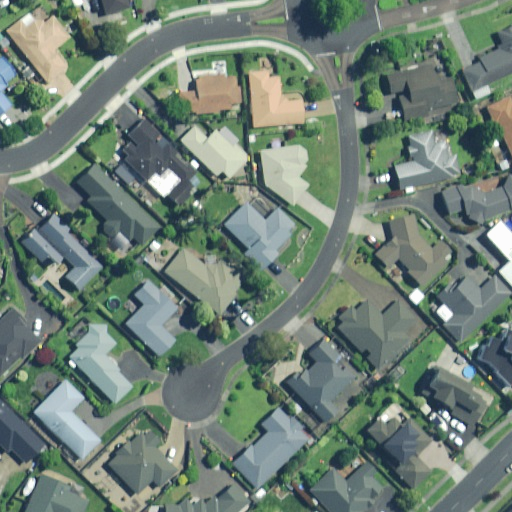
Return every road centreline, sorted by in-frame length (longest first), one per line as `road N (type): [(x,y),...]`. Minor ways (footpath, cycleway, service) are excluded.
road 1 (residential): [(191,389),(305,296),(342,223),(348,153),(339,44)]
road 2 (residential): [(0,158),(32,154),(167,38),(300,17)]
